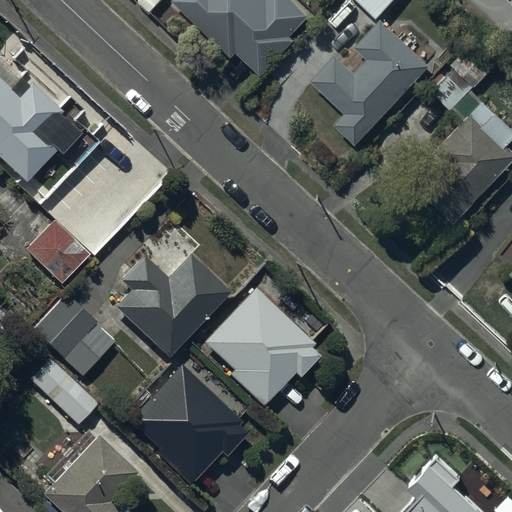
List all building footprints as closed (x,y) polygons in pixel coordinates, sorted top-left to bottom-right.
[(174,0),(231,53),(236,48),(261,72),(294,36),(291,33),(309,13),(295,0),(174,0)] [(359,0),(376,15),(390,0),(359,0)] [(356,141),(430,63),(381,16),(355,43),(369,55),(354,70),(334,52),(310,78),(345,111),(335,121),(356,141)] [(452,105),(502,53),(477,30),(451,59),(454,62),(432,86),(452,105)] [(8,84),(0,76),(0,152),(24,175),(52,145),(59,150),(77,129),(58,111),(60,109),(28,80),(26,82),(17,75),(8,84)] [(511,161),(511,149),(472,109),(438,142),(456,160),(424,192),(453,220),(511,161)] [(87,250),(52,217),(24,247),(59,280),(87,250)] [(167,355),(229,290),(188,251),(165,274),(139,248),(115,273),(131,288),(115,305),(167,355)] [(489,283),(478,294),(507,322),(511,315),(511,304),(509,302),(511,298),(511,286),(506,281),(497,291),(489,283)] [(314,342),(253,286),(202,340),(233,368),(228,373),(260,403),(292,370),(297,375),(318,352),(311,346),(314,342)] [(96,320),(66,292),(32,327),(81,373),(112,339),(94,322),(96,320)] [(96,399),(47,356),(27,378),(76,421),(96,399)] [(241,419),(180,362),(129,417),(159,445),(154,450),(187,480),(218,446),(224,452),(245,429),(238,423),(241,419)] [(136,470),(96,432),(40,491),(62,511),(119,511),(107,500),(136,470)] [(479,511),(452,486),(462,477),(436,453),(404,487),(414,496),(399,511),(479,511)]
